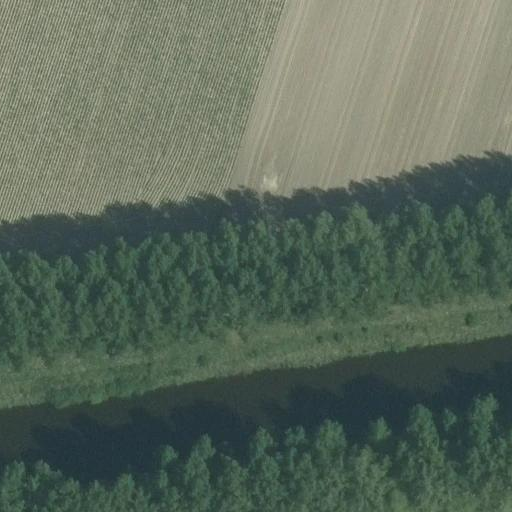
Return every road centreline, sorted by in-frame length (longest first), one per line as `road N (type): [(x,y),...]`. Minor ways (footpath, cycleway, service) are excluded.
road 1 (unclassified): [(511,272),(0,347)]
road 2 (track): [(511,474),(257,511)]
